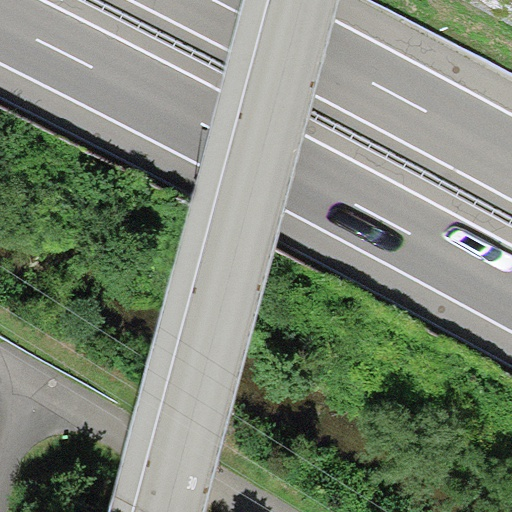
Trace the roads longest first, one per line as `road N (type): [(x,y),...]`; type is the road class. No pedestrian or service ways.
road 1 (motorway): [(0,23),(511,292)]
road 2 (unclassified): [(166,511),(301,0)]
road 3 (motorway): [(511,155),(220,0)]
road 4 (track): [(0,365),(260,511)]
